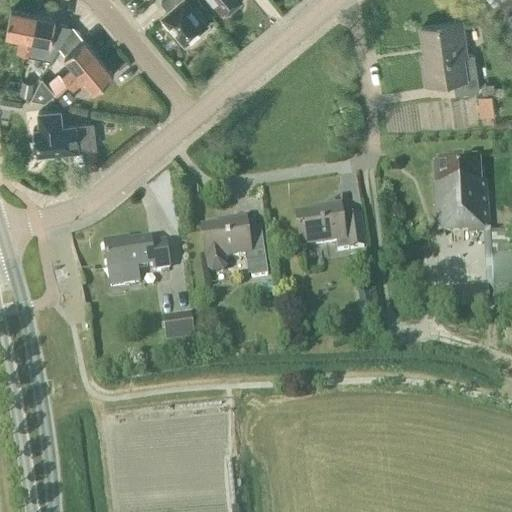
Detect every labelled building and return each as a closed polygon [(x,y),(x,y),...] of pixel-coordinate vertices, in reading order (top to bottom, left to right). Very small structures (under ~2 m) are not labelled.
[(183,0),(164,0),(162,2),(169,12),(163,16),(185,43),(187,41),(189,43),(198,36),(196,34),(206,25),(184,0),(183,0)] [(211,0),(214,4),(216,2),(223,11),(226,9),(228,11),(238,2),(236,0),(211,0)] [(25,55),(33,14),(10,10),(6,35),(20,38),(17,53),(25,55)] [(51,44),(56,19),(33,14),(25,55),(33,56),(35,41),(51,44)] [(459,20),(419,26),(423,53),(422,53),(426,84),(452,80),(454,94),(477,90),(472,54),(464,55),(459,20)] [(74,67),(62,77),(68,84),(99,58),(84,40),(65,56),(74,67)] [(94,91),(114,75),(99,58),(68,84),(72,89),(84,79),(94,91)] [(68,84),(62,77),(59,73),(46,83),(56,94),(68,84)] [(42,78),(30,100),(45,103),(56,94),(46,83),(42,78)] [(17,93),(19,81),(8,80),(6,92),(17,93)] [(34,82),(22,80),(20,95),(31,97),(34,82)] [(75,97),(69,90),(58,99),(64,106),(75,97)] [(494,114),(492,94),(477,96),(479,116),(494,114)] [(0,106),(20,110),(21,101),(0,98),(0,106)] [(93,123),(62,126),(60,111),(37,113),(39,129),(33,129),(36,155),(96,149),(93,123)] [(438,166),(433,166),(434,178),(439,178),(439,187),(435,187),(437,234),(483,231),(488,231),(485,184),(481,184),(480,159),(437,161),(438,166)] [(313,213),(297,216),(302,247),(337,242),(338,251),(363,247),(359,216),(347,218),(347,223),(342,224),(339,205),(313,209),(313,213)] [(268,277),(261,231),(247,234),(245,219),(218,223),(219,227),(202,229),(209,271),(212,274),(223,272),(225,268),(224,258),(245,255),(248,276),(252,279),(268,277)] [(488,231),(483,231),(486,288),(488,309),(488,310),(492,310),(488,234),(488,231)] [(511,233),(488,234),(492,310),(511,308),(511,233)] [(137,269),(153,267),(154,271),(169,269),(165,243),(151,245),(151,241),(123,245),(123,242),(104,245),(111,287),(139,283),(137,269)] [(370,276),(367,255),(351,258),(354,278),(370,276)] [(488,309),(486,288),(468,289),(470,310),(488,309)] [(468,289),(440,291),(441,312),(470,310),(468,289)] [(374,312),(373,306),(360,308),(361,314),(374,312)] [(195,339),(191,314),(162,318),(166,344),(195,339)]
